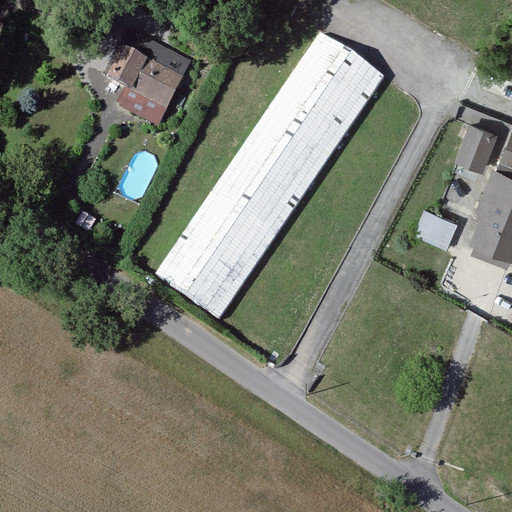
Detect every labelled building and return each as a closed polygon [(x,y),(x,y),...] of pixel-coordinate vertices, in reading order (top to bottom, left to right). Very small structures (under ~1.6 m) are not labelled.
[(86,0),(41,0),(35,15),(73,30),(86,0)] [(232,320),(384,70),(316,29),(164,279),(232,320)] [(191,65),(129,33),(107,77),(128,87),(118,107),(159,128),(191,65)] [(511,82),(489,72),(482,88),(511,101),(511,82)] [(497,134),(470,123),(455,161),(483,171),(497,134)] [(511,258),(511,174),(493,168),(477,212),(482,214),(471,243),(511,258)] [(455,224),(427,211),(415,236),(443,250),(455,224)] [(96,225),(85,218),(77,228),(89,235),(96,225)]
